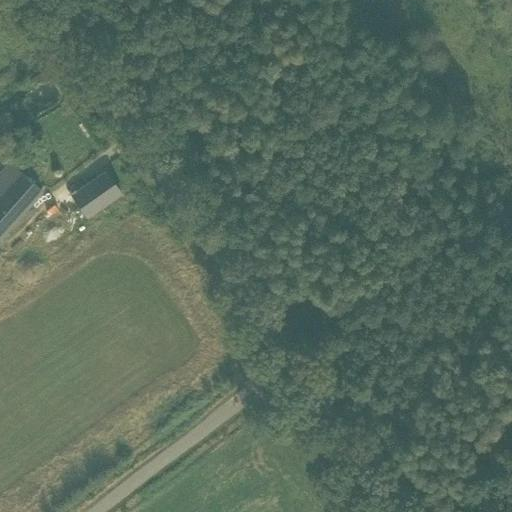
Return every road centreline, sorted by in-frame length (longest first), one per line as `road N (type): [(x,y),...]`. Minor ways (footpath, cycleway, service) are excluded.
road 1 (unclassified): [(281,373),(48,0)]
road 2 (unclassified): [(101,511),(281,373)]
road 3 (unclassified): [(281,373),(384,511)]
